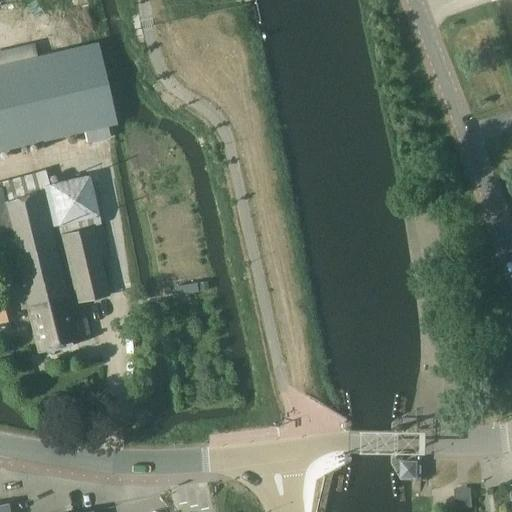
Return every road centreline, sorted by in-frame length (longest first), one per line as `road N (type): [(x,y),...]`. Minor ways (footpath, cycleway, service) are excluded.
road 1 (tertiary): [(273,452),(129,464),(0,445)]
road 2 (tertiary): [(511,253),(418,0)]
road 3 (unclassified): [(435,442),(436,337),(423,274)]
road 4 (tertiary): [(297,449),(435,442)]
